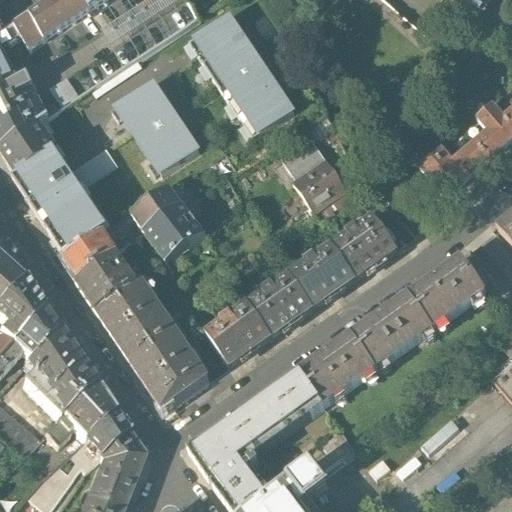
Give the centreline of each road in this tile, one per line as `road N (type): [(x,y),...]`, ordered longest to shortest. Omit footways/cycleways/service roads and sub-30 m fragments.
road 1 (residential): [(165,463),(511,196)]
road 2 (residential): [(0,203),(165,463)]
